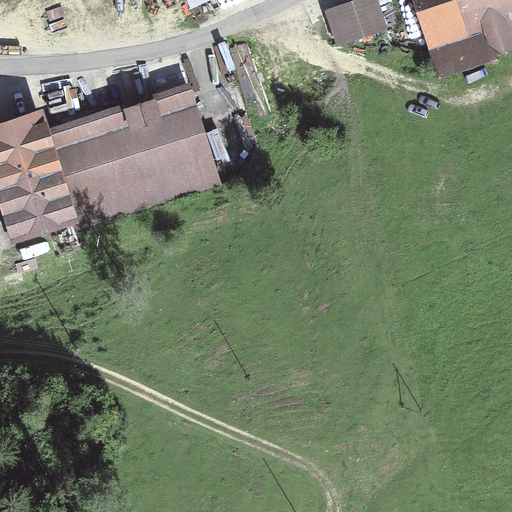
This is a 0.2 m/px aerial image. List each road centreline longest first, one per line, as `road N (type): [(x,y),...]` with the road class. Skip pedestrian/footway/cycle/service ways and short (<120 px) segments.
road 1 (track): [(332,511),(322,479),(285,454),(82,367),(0,356)]
road 2 (unclassified): [(0,63),(155,50),(288,0)]
road 3 (track): [(309,0),(320,33),(344,62),(380,70),(430,97),(473,100),(511,83)]
